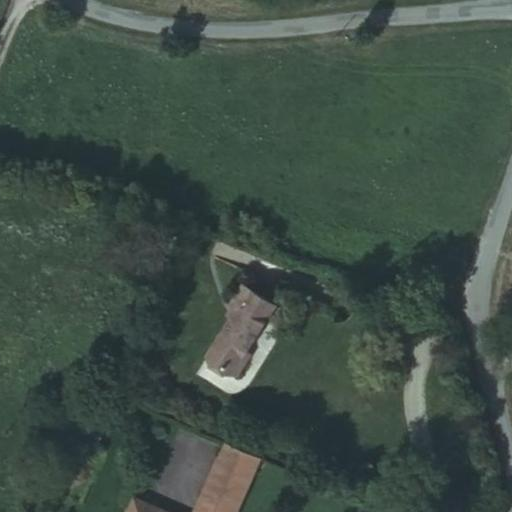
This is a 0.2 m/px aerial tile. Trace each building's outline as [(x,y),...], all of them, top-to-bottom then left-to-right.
[(453,278),(449,290),(461,294),(465,282),(453,278)] [(277,304),(243,286),(232,306),(234,307),(239,310),(234,319),(211,360),(242,378),(254,355),(250,353),(277,304)] [(228,316),(234,319),(239,310),(234,307),(228,316)] [(128,428),(114,422),(105,442),(120,448),(128,428)] [(226,447),(216,472),(246,484),(256,460),(226,447)] [(234,511),(246,484),(216,472),(203,502),(227,511),(226,511),(234,511)] [(226,511),(227,511),(203,502),(199,511),(226,511)]
